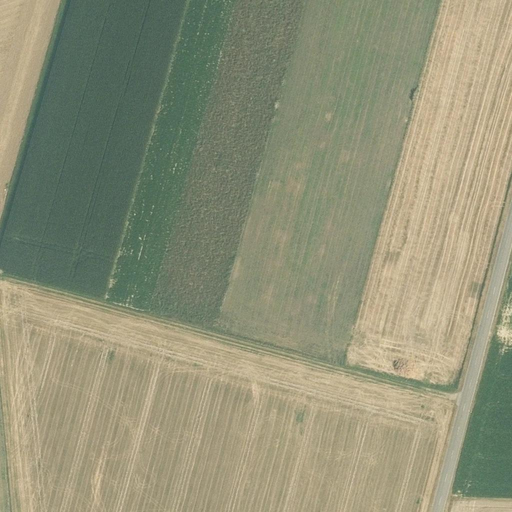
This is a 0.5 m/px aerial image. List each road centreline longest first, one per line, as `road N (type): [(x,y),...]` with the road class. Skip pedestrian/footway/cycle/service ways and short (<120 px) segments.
road 1 (track): [(0,280),(465,403)]
road 2 (tertiary): [(437,511),(511,223)]
